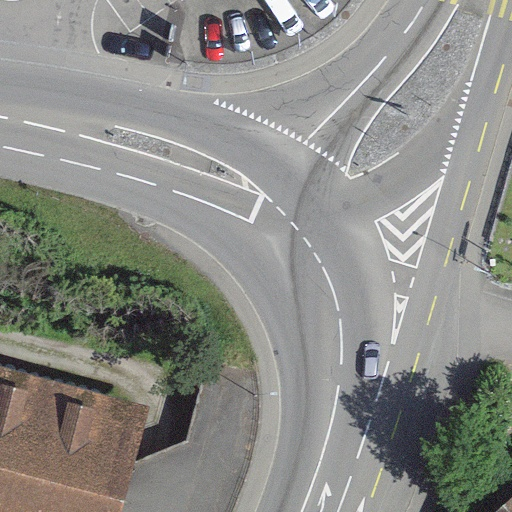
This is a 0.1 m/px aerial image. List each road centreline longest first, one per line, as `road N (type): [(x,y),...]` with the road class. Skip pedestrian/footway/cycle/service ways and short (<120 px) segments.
road 1 (primary): [(353,390),(421,305),(481,107)]
road 2 (primary): [(0,114),(193,161),(276,209)]
road 3 (primary): [(426,0),(371,73),(299,140),(276,209)]
road 4 (primary): [(276,209),(357,203),(392,191),(454,146),(481,107)]
road 5 (primary): [(276,209),(335,288),(353,390)]
road 6 (primary): [(353,390),(315,511)]
